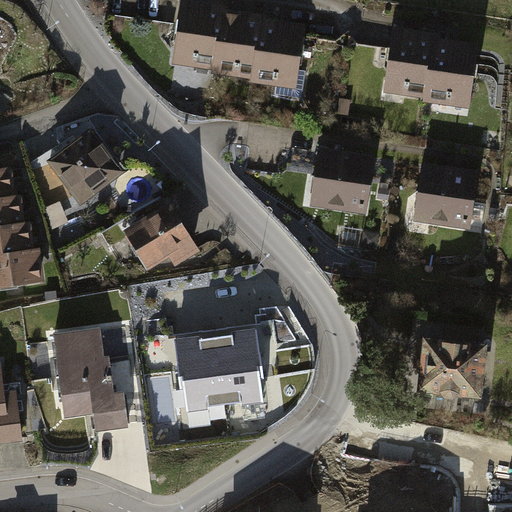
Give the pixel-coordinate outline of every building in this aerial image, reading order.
[(212,72),(220,8),(179,2),(171,67),(212,72)] [(257,54),(262,17),(225,12),(225,8),(220,8),(212,72),(211,75),(249,80),(253,53),(257,54)] [(249,85),(297,92),(306,27),(266,22),(267,17),(262,17),(257,54),(253,53),(249,80),(249,85)] [(424,101),(433,35),(393,30),(383,95),(424,101)] [(424,104),(470,111),(479,46),(440,41),(441,36),(433,35),(424,101),(424,104)] [(82,207),(127,173),(94,129),(48,162),(82,207)] [(310,208),(367,216),(374,159),(318,150),(310,208)] [(413,222),(470,231),(479,174),(422,165),(413,222)] [(0,201),(19,198),(14,168),(0,169),(0,201)] [(0,229),(28,225),(23,197),(19,198),(0,201),(0,229)] [(177,269),(203,253),(173,204),(126,232),(150,272),(172,259),(177,269)] [(0,257),(37,251),(32,224),(28,225),(0,229),(0,257)] [(0,289),(46,283),(41,251),(37,251),(0,257),(0,289)] [(50,304),(57,327),(87,319),(80,296),(50,304)] [(98,433),(131,429),(126,393),(116,394),(111,358),(106,359),(102,331),(56,337),(66,419),(95,416),(98,433)] [(235,338),(218,341),(226,405),(243,404),(244,407),(266,404),(263,381),(267,381),(260,331),(235,334),(235,338)] [(203,338),(177,341),(183,393),(186,392),(189,414),(210,411),(210,407),(226,405),(218,341),(204,343),(203,338)] [(488,349),(424,342),(417,396),(440,399),(444,404),(454,405),(458,401),(482,403),(488,349)] [(0,445),(24,443),(18,392),(6,393),(2,363),(0,362),(0,445)]
